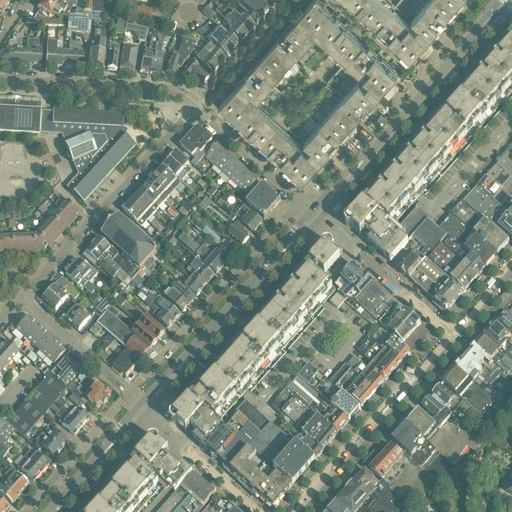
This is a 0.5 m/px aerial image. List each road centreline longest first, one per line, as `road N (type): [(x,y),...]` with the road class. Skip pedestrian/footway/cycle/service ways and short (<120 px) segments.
road 1 (residential): [(505,0),(316,214)]
road 2 (residential): [(316,214),(142,409)]
road 3 (residential): [(21,297),(194,106)]
road 4 (residential): [(302,511),(456,339)]
road 5 (residential): [(0,81),(157,88),(194,106)]
road 6 (residential): [(456,339),(316,214)]
road 7 (residential): [(142,409),(21,297)]
road 8 (residential): [(194,106),(316,214)]
road 9 (residential): [(256,511),(142,409)]
road 10 (residential): [(295,0),(194,106)]
road 11 (residential): [(142,409),(51,511)]
